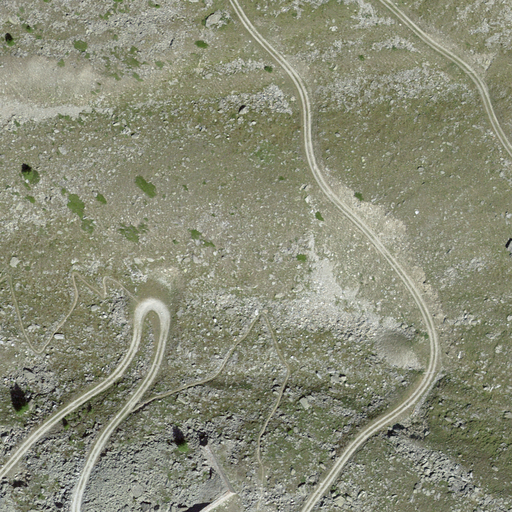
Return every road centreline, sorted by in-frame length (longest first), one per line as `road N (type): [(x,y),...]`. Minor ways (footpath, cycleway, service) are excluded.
road 1 (track): [(316,511),(365,443),(441,372),(442,323),(392,254),(329,196),(314,102),(236,0)]
road 2 (track): [(0,472),(50,418),(132,358),(138,311),(161,303),(157,362),(87,464),(76,511)]
road 3 (track): [(382,0),(475,73),(511,142)]
